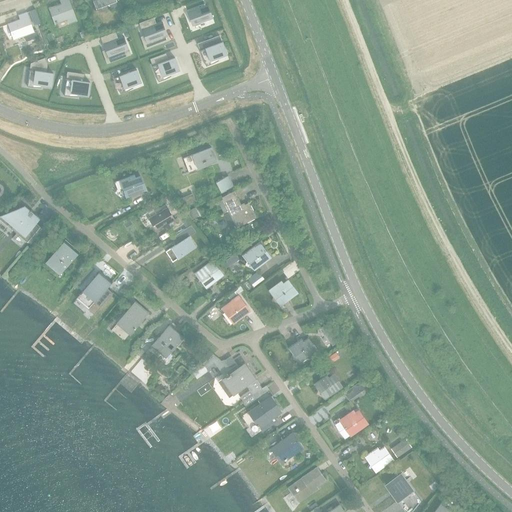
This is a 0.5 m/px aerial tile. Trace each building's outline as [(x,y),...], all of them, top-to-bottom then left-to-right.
[(76,22),(74,17),(67,0),(60,0),(62,5),(50,9),(55,23),(67,19),(69,24),(76,22)] [(117,7),(115,1),(114,0),(85,0),(86,1),(87,0),(93,0),(96,8),(109,3),(111,9),(117,7)] [(128,5),(121,8),(123,16),(131,13),(128,5)] [(187,12),(192,25),(212,18),(207,5),(187,12)] [(35,9),(29,11),(34,25),(40,22),(35,9)] [(21,19),(8,24),(13,39),(23,35),(25,39),(31,37),(32,39),(38,37),(36,30),(33,32),(25,12),(19,14),(21,19)] [(147,42),(167,35),(162,22),(142,29),(147,42)] [(123,36),(103,43),(108,57),(128,49),(123,36)] [(200,51),(206,66),(219,61),(217,57),(226,54),(226,55),(227,54),(222,42),(199,50),(199,51),(200,51)] [(152,66),(158,82),(171,77),(170,73),(178,70),(179,70),(174,57),(151,66),(152,66)] [(29,70),(27,86),(40,88),(41,84),(50,86),(51,86),(53,73),(29,69),(28,70),(29,70)] [(114,78),(120,94),(133,89),(131,85),(140,82),(141,82),(136,69),(113,78),(114,78)] [(66,79),(64,95),(77,97),(78,93),(87,95),(88,95),(90,82),(65,78),(65,79),(66,79)] [(217,161),(212,147),(193,155),(198,168),(217,161)] [(140,176),(134,178),(133,175),(119,180),(126,197),(145,190),(140,176)] [(234,186),(228,175),(215,181),(221,192),(234,186)] [(189,202),(184,190),(178,192),(184,204),(189,202)] [(231,230),(256,218),(249,203),(242,206),(235,191),(221,197),(229,212),(224,214),(231,230)] [(40,226),(26,215),(29,211),(24,207),(18,209),(0,215),(0,219),(27,242),(40,226)] [(166,207),(148,218),(156,230),(167,224),(170,229),(183,222),(182,220),(179,216),(174,219),(166,207)] [(191,219),(199,215),(195,207),(187,211),(191,219)] [(185,218),(182,220),(183,222),(186,226),(190,224),(185,218)] [(196,246),(189,236),(195,232),(190,225),(174,236),(178,242),(165,251),(172,261),(196,246)] [(40,226),(27,242),(30,244),(43,229),(40,226)] [(69,247),(70,246),(64,241),(45,263),(58,275),(76,253),(69,247)] [(220,244),(219,254),(227,255),(229,246),(220,244)] [(261,244),(256,248),(254,245),(243,254),(254,269),(270,257),(261,244)] [(228,258),(223,261),(227,267),(232,264),(228,258)] [(211,260),(195,272),(206,287),(223,275),(211,260)] [(111,281),(99,271),(76,298),(88,308),(91,305),(97,309),(112,292),(106,287),(111,281)] [(257,272),(248,279),(253,286),(264,279),(260,273),(259,274),(257,272)] [(283,283),(281,281),(269,290),(280,304),(297,292),(288,280),(283,283)] [(244,290),(240,285),(235,289),(239,295),(244,290)] [(240,298),(235,301),(233,299),(221,308),(232,322),(249,310),(240,298)] [(112,328),(122,336),(126,332),(135,339),(141,332),(143,334),(150,326),(143,320),(146,316),(132,304),(124,313),(120,310),(111,322),(114,325),(112,328)] [(321,327),(332,345),(338,341),(327,323),(321,327)] [(183,336),(169,325),(152,345),(166,357),(183,336)] [(307,337),(302,341),(301,338),(289,347),(299,362),(316,350),(307,337)] [(335,352),(326,358),(330,364),(339,358),(335,352)] [(212,355),(202,363),(205,368),(214,362),(223,376),(218,379),(228,394),(232,391),(233,393),(245,385),(249,390),(240,397),(243,401),(253,394),(261,388),(254,378),(255,378),(245,363),(239,367),(237,368),(235,365),(230,368),(225,359),(220,361),(220,360),(212,354),(212,355)] [(333,374),(328,377),(326,375),(314,383),(324,398),(341,386),(333,374)] [(261,388),(253,394),(256,398),(269,389),(266,385),(261,388)] [(356,385),(344,393),(349,399),(360,392),(356,385)] [(277,420),(274,416),(280,411),(270,396),(248,411),(262,431),(277,420)] [(358,410),(353,414),(351,411),(339,420),(350,435),(367,423),(358,410)] [(303,447),(292,432),(270,447),(281,462),(303,447)] [(405,438),(391,448),(397,457),(411,447),(405,438)] [(383,447),(378,450),(377,448),(365,456),(375,471),(392,459),(383,447)] [(313,491),(311,488),(325,479),(317,467),(288,487),(298,502),(313,491)] [(401,473),(385,484),(405,511),(411,511),(421,501),(401,473)] [(312,502),(307,506),(311,511),(316,508),(312,502)] [(452,511),(440,502),(432,511),(452,511)]
